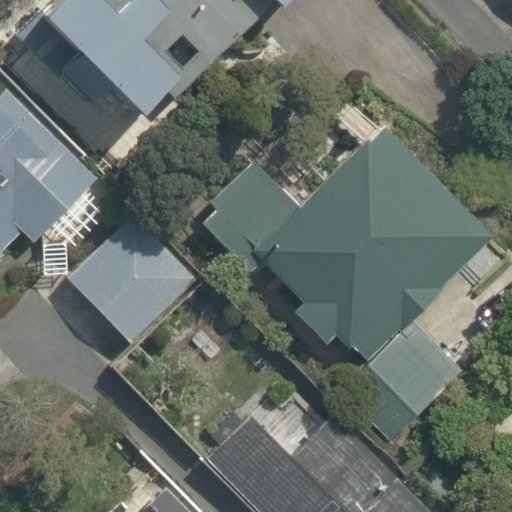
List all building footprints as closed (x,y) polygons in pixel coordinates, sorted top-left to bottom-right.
[(88,0),(45,0),(25,19),(134,131),(199,68),(132,0),(121,0),(105,17),(88,0)] [(285,0),(244,0),(265,21),(285,0)] [(0,251),(12,239),(23,250),(92,175),(0,89),(0,251)] [(247,165),(190,225),(401,425),(450,374),(404,331),(489,241),(376,134),(299,215),(247,165)] [(127,353),(197,278),(130,216),(60,292),(127,353)] [(279,460),(227,409),(181,456),(237,511),(419,511),(322,416),(279,460)] [(164,511),(128,481),(101,511),(164,511)]
